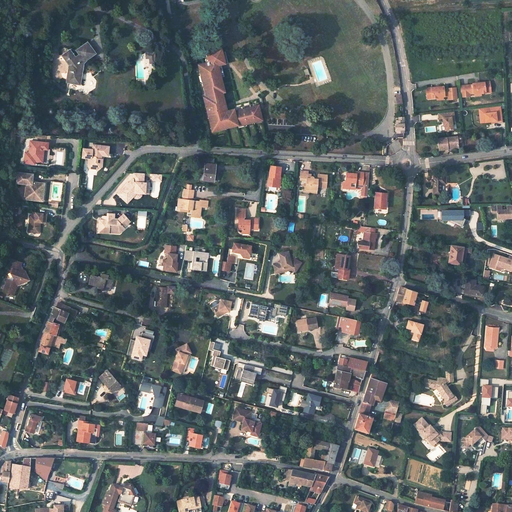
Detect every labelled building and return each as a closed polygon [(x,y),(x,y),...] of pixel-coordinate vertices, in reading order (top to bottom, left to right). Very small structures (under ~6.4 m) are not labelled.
[(197,5),(185,6),(185,15),(201,14),(201,10),(200,10),(200,7),(197,7),(197,5)] [(70,51),(63,57),(70,67),(68,83),(79,85),(82,64),(86,62),(84,60),(96,52),(89,42),(77,51),(80,56),(75,59),(70,51)] [(223,49),(208,52),(210,62),(199,65),(207,97),(204,97),(206,108),(207,108),(208,111),(207,112),(211,130),(222,128),(222,126),(233,124),(237,123),(237,126),(237,127),(246,125),(253,123),(261,121),(258,106),(254,107),(253,105),(249,106),(250,108),(246,109),(245,107),(241,108),(242,110),(238,111),(238,109),(226,111),(225,103),(222,104),(219,93),(221,93),(219,82),(222,81),(221,78),(220,72),(223,71),(222,65),(226,64),(224,53),(223,49)] [(490,91),(489,80),(472,82),(472,85),(468,85),(468,87),(460,88),(461,97),(470,96),(469,92),(473,92),(474,92),(480,91),(480,92),(490,91)] [(456,99),(455,89),(447,90),(447,88),(443,89),(443,86),(425,88),(426,99),(436,98),(436,97),(442,96),(444,96),(447,96),(447,100),(456,99)] [(499,107),(479,109),(480,122),(501,120),(499,107)] [(454,113),(438,115),(439,120),(443,119),(444,127),(445,127),(446,131),(453,130),(452,123),(455,122),(454,113)] [(403,132),(403,117),(398,117),(398,122),(395,123),(395,133),(403,132)] [(237,126),(237,123),(233,124),(222,126),(222,128),(211,130),(212,133),(225,130),(225,128),(237,126)] [(458,136),(438,138),(439,150),(449,149),(449,147),(459,146),(459,144),(461,143),(463,142),(462,138),(460,136),(458,137),(458,136)] [(48,144),(32,142),(31,149),(34,150),(33,154),(31,154),(27,153),(27,157),(26,164),(37,165),(37,162),(39,163),(40,159),(45,159),(46,150),(48,151),(48,144)] [(94,151),(85,150),(84,159),(92,160),(93,162),(90,163),(90,169),(99,170),(101,160),(103,161),(104,157),(104,155),(110,155),(110,153),(111,148),(95,146),(94,151)] [(216,166),(204,164),(202,181),(211,183),(212,175),(215,175),(216,166)] [(280,167),(270,166),(268,187),(277,188),(279,179),(280,167)] [(307,171),(300,170),(299,179),(305,180),(305,184),(305,188),(316,189),(316,187),(325,187),(326,175),(317,174),(317,176),(316,179),(312,179),(312,176),(310,176),(310,173),(307,173),(307,171)] [(32,175),(16,173),(16,184),(25,185),(23,200),(42,202),(44,184),(33,183),(33,184),(30,184),(32,175)] [(129,184),(120,193),(127,200),(132,196),(135,199),(135,198),(137,200),(139,200),(142,199),(143,197),(143,195),(147,195),(147,184),(145,184),(145,175),(135,174),(135,180),(135,183),(132,186),(130,185),(129,184)] [(351,188),(364,189),(363,196),(367,196),(367,195),(369,174),(362,174),(362,176),(356,176),(348,175),(347,183),(344,183),(344,190),(351,191),(351,188)] [(444,183),(443,176),(432,177),(432,195),(440,195),(440,183),(444,183)] [(305,184),(302,184),(301,191),(315,193),(316,189),(305,188),(305,184)] [(193,190),(183,189),(182,199),(178,199),(176,208),(179,208),(178,213),(187,214),(187,211),(192,212),(192,214),(199,215),(199,207),(208,208),(209,201),(200,200),(200,201),(191,200),(191,197),(192,197),(193,190)] [(386,192),(374,192),(373,207),(383,208),(383,198),(386,199),(386,192)] [(127,200),(120,193),(119,195),(129,205),(135,199),(132,196),(127,200)] [(497,219),(511,218),(511,205),(507,205),(507,210),(502,210),(502,208),(491,208),(492,213),(497,213),(497,219)] [(187,211),(187,214),(187,217),(203,219),(204,211),(207,212),(208,208),(199,207),(199,215),(192,214),(192,212),(187,211)] [(470,211),(441,212),(442,220),(453,220),(452,221),(462,226),(464,221),(460,219),(461,216),(470,216),(470,211)] [(244,212),(236,212),(235,221),(237,221),(237,232),(240,233),(240,234),(248,235),(248,231),(257,232),(258,222),(249,221),(249,222),(244,222),(244,212)] [(35,217),(32,216),(30,233),(38,234),(39,228),(42,228),(42,223),(48,224),(48,215),(38,214),(37,217),(35,217)] [(107,218),(102,218),(102,221),(102,225),(99,224),(98,234),(108,235),(108,234),(109,231),(118,231),(122,228),(123,229),(130,223),(123,216),(118,221),(114,220),(114,215),(107,215),(107,218)] [(357,241),(357,247),(373,249),(374,237),(376,237),(376,233),(363,232),(362,242),(357,241)] [(250,246),(233,243),(231,252),(239,253),(242,257),(248,258),(250,246)] [(174,246),(164,245),(163,253),(165,253),(165,258),(164,265),(163,265),(162,270),(175,271),(176,262),(175,262),(176,254),(173,253),(174,246)] [(453,246),(450,263),(462,265),(465,248),(453,246)] [(462,265),(467,266),(469,253),(473,253),(473,249),(465,248),(462,265)] [(191,251),(184,250),(182,259),(190,260),(191,251)] [(206,258),(206,252),(191,251),(190,260),(189,269),(204,271),(205,262),(198,261),(198,257),(206,258)] [(297,271),(299,268),(301,264),(295,259),(294,255),(289,255),(288,252),(279,254),(280,261),(281,264),(278,264),(273,266),(275,272),(283,270),(283,269),(291,267),(292,268),(297,271)] [(347,269),(349,255),(337,254),(335,268),(339,269),(337,278),(347,280),(349,270),(347,269)] [(511,260),(494,254),(489,267),(495,269),(496,266),(511,271),(511,268),(511,260)] [(12,265),(19,267),(21,262),(9,259),(7,266),(11,268),(12,265)] [(227,263),(222,262),(221,270),(229,272),(231,263),(227,263)] [(8,278),(4,290),(14,294),(17,286),(17,285),(25,282),(24,277),(27,276),(25,271),(21,271),(18,270),(19,267),(12,265),(11,268),(10,272),(11,275),(8,278)] [(99,278),(92,276),(90,283),(98,286),(97,287),(108,290),(111,280),(107,279),(108,276),(101,274),(99,278)] [(474,280),(464,279),(463,283),(466,283),(464,292),(480,295),(481,286),(473,285),(474,280)] [(167,288),(159,287),(157,305),(166,306),(166,293),(172,293),(174,293),(174,287),(171,286),(167,286),(167,288)] [(413,305),(416,292),(401,287),(399,288),(395,300),(413,305)] [(219,313),(220,311),(226,312),(228,312),(229,306),(232,307),(234,295),(226,294),(225,301),(220,300),(219,304),(218,304),(212,308),(216,315),(219,313)] [(350,297),(331,294),(330,302),(329,305),(347,309),(347,311),(351,312),(351,311),(356,312),(357,307),(357,303),(351,302),(351,301),(349,301),(350,297)] [(285,315),(287,306),(275,304),(274,309),(270,308),(271,303),(266,302),(265,307),(250,304),(248,315),(256,317),(256,319),(269,322),(270,315),(275,316),(276,313),(285,315)] [(74,315),(76,310),(58,303),(56,308),(68,313),(74,315)] [(63,322),(68,313),(56,308),(54,307),(50,317),(53,318),(63,322)] [(339,327),(343,328),(342,332),(356,335),(359,321),(340,317),(339,327)] [(298,329),(308,327),(309,329),(317,327),(315,318),(306,320),(306,319),(296,321),(298,329)] [(408,320),(406,327),(413,329),(411,336),(418,338),(422,325),(408,320)] [(51,323),(48,322),(44,333),(55,336),(58,325),(51,323)] [(488,327),(486,346),(488,347),(493,347),(495,347),(495,339),(497,339),(498,328),(488,327)] [(154,335),(142,332),(141,337),(137,336),(136,341),(131,340),(127,354),(138,357),(139,352),(143,353),(144,347),(140,347),(142,342),(145,343),(146,339),(153,340),(154,335)] [(37,352),(47,355),(48,349),(47,346),(48,344),(57,348),(59,342),(64,344),(66,339),(55,336),(44,333),(37,352)] [(216,343),(210,341),(208,349),(214,351),(212,355),(213,355),(210,365),(227,370),(230,360),(219,357),(221,351),(214,349),(216,343)] [(183,375),(191,353),(186,344),(175,349),(177,353),(172,367),(181,370),(180,374),(183,375)] [(340,355),(338,364),(364,370),(366,362),(365,362),(347,358),(345,356),(340,355)] [(255,367),(245,364),(243,371),(238,369),(235,379),(253,384),(256,373),(253,373),(255,367)] [(360,386),(361,382),(347,378),(348,374),(350,367),(338,364),(334,378),(347,382),(360,386)] [(364,370),(350,367),(348,374),(359,377),(359,378),(362,379),(365,371),(364,370)] [(438,387),(444,397),(443,399),(446,403),(457,396),(453,391),(451,392),(444,382),(445,382),(453,380),(451,368),(445,368),(446,378),(445,378),(437,376),(436,381),(431,380),(429,385),(438,387)] [(110,394),(119,386),(106,372),(98,379),(110,394)] [(354,429),(367,433),(372,417),(367,416),(371,401),(379,403),(381,396),(382,397),(383,395),(382,394),(385,383),(377,380),(378,377),(371,374),(354,429)] [(65,377),(61,391),(72,394),(76,380),(65,377)] [(333,382),(332,385),(340,387),(351,391),(357,392),(358,393),(360,386),(347,382),(334,378),(333,382)] [(44,382),(42,390),(49,391),(51,383),(44,382)] [(160,407),(165,388),(145,383),(143,392),(149,393),(149,392),(153,393),(154,398),(152,405),(160,407)] [(278,400),(283,400),(284,389),(267,388),(265,405),(277,406),(278,400)] [(351,391),(349,398),(354,400),(357,392),(351,391)] [(307,408),(316,410),(317,406),(320,407),(322,398),(310,394),(307,408)] [(337,394),(333,401),(351,406),(352,406),(354,400),(349,398),(337,394)] [(177,406),(190,410),(190,408),(196,410),(197,410),(197,409),(198,409),(198,408),(199,408),(199,407),(199,406),(199,405),(199,404),(199,403),(199,402),(198,402),(193,400),(193,399),(180,395),(177,406)] [(13,413),(18,399),(9,396),(4,410),(13,413)] [(398,401),(385,398),(384,401),(387,402),(383,417),(393,420),(398,401)] [(240,429),(250,432),(257,434),(260,424),(259,423),(259,422),(255,421),(254,422),(248,420),(250,412),(235,408),(231,420),(242,423),(240,429)] [(31,414),(27,426),(26,425),(24,430),(29,432),(32,433),(33,428),(35,422),(40,423),(42,418),(31,414)] [(425,435),(431,443),(438,437),(438,438),(449,439),(450,429),(440,429),(439,427),(437,430),(436,429),(435,430),(428,423),(427,424),(420,416),(413,422),(420,430),(419,431),(423,437),(425,435)] [(76,433),(78,433),(76,440),(79,441),(79,445),(86,446),(86,442),(90,442),(93,425),(86,424),(86,423),(77,422),(76,433)] [(186,445),(198,448),(201,434),(193,432),(193,428),(187,426),(184,439),(187,440),(186,445)] [(481,433),(475,426),(462,437),(467,443),(470,440),(472,441),(481,433)] [(511,429),(503,428),(502,435),(508,436),(508,439),(511,439),(511,429)] [(143,444),(154,445),(155,433),(143,432),(143,444)] [(315,462),(316,450),(325,452),(324,461),(320,460),(320,463),(332,465),(338,446),(315,440),(313,449),(308,448),(306,460),(315,462)] [(376,454),(367,451),(362,465),(371,468),(376,454)] [(23,460),(22,467),(12,466),(10,488),(24,490),(26,490),(29,459),(23,460)] [(52,459),(35,459),(34,469),(35,469),(37,470),(37,472),(47,475),(52,459)] [(304,460),(303,462),(299,461),(298,467),(312,469),(313,469),(329,472),(331,466),(332,467),(332,465),(304,460)] [(7,486),(8,483),(10,462),(5,463),(2,467),(1,481),(0,481),(0,480),(0,486),(1,486),(7,486)] [(47,475),(37,472),(37,470),(35,469),(34,469),(33,471),(46,480),(47,475)] [(284,469),(281,479),(288,481),(288,482),(309,487),(314,476),(297,472),(284,469)] [(227,472),(219,470),(217,480),(219,480),(218,484),(227,486),(230,476),(226,475),(227,472)] [(308,491),(318,493),(327,477),(314,475),(314,476),(308,491)] [(118,502),(130,506),(133,498),(136,497),(132,487),(126,484),(123,486),(122,488),(118,487),(112,485),(109,493),(106,492),(102,505),(105,506),(102,511),(112,511),(111,511),(116,497),(119,498),(118,502)] [(30,485),(30,490),(29,494),(38,495),(39,491),(43,492),(45,486),(30,485)] [(222,493),(214,492),(210,511),(214,511),(215,511),(217,506),(221,507),(223,498),(221,498),(222,493)] [(417,492),(414,503),(442,510),(444,498),(430,496),(431,494),(417,492)] [(364,499),(354,495),(352,502),(358,504),(357,507),(359,508),(358,511),(367,511),(368,509),(366,508),(368,503),(363,502),(364,499)] [(206,505),(204,496),(176,501),(178,511),(187,511),(201,508),(201,506),(206,505)] [(303,503),(297,501),(296,505),(295,505),(292,511),(302,511),(303,508),(305,508),(306,503),(303,503)] [(240,511),(243,504),(239,502),(238,504),(230,502),(227,511),(240,511)] [(247,504),(243,503),(243,504),(240,511),(252,511),(254,509),(254,508),(246,506),(247,504)]
